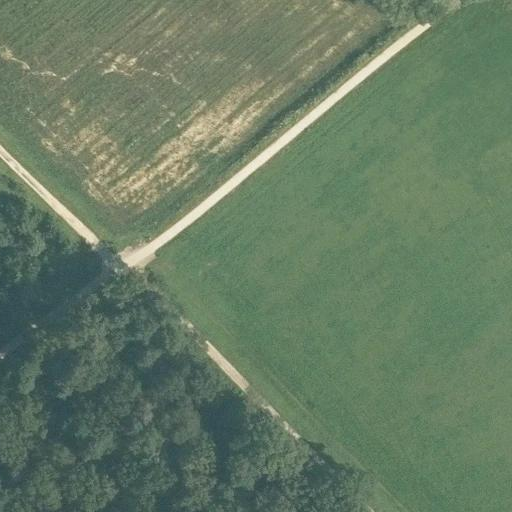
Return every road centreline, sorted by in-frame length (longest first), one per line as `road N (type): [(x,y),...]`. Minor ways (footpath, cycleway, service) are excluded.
road 1 (track): [(370,511),(121,262)]
road 2 (track): [(0,147),(121,262)]
